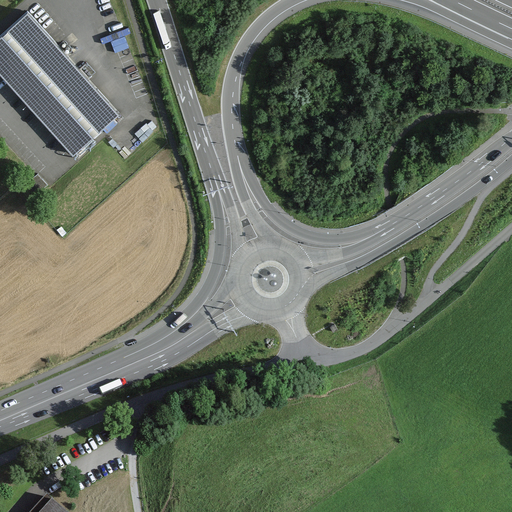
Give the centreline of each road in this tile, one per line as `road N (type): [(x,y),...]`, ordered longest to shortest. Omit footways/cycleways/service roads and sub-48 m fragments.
road 1 (unclassified): [(0,460),(144,400),(297,364)]
road 2 (motorway): [(474,174),(373,230),(327,240),(303,235),(269,210),(234,144)]
road 3 (motorway): [(207,158),(219,221),(213,275),(185,315),(96,378)]
road 4 (primary): [(299,289),(419,227),(511,159)]
road 5 (unclassified): [(320,359),(374,345),(511,230)]
road 6 (primary): [(474,174),(374,240),(317,257),(287,253)]
road 7 (motorway): [(234,144),(238,56),(252,33),(293,0)]
road 8 (motorway): [(156,0),(207,158)]
